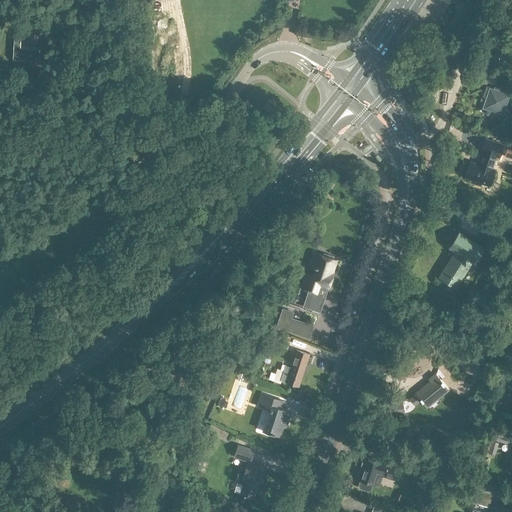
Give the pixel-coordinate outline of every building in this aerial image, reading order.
[(12,38),(10,63),(35,65),(35,61),(36,51),(17,49),(18,39),(14,38),(12,38)] [(483,96),(486,97),(482,111),(490,113),(491,110),(498,113),(497,116),(506,119),(508,110),(505,109),(511,94),(511,81),(511,82),(508,93),(487,86),(483,96)] [(471,162),(466,177),(474,180),(474,182),(481,185),(482,183),(490,186),(495,170),(492,169),(497,155),(499,156),(503,143),(487,138),(479,164),(471,162)] [(281,160),(262,179),(266,183),(285,163),(281,160)] [(511,227),(507,225),(501,234),(511,240),(511,227)] [(452,257),(451,256),(439,276),(449,282),(453,276),(460,280),(472,260),(476,262),(479,256),(478,256),(484,247),(460,233),(452,247),(456,250),(452,257)] [(335,257),(331,255),(328,254),(328,256),(317,253),(313,266),(316,267),(313,276),(309,275),(304,289),(315,292),(318,284),(328,288),(332,277),(331,277),(332,273),(334,273),(338,260),(334,259),(335,257)] [(320,312),(321,311),(325,298),(314,294),(309,308),(320,312)] [(283,309),(277,327),(298,334),(302,322),(292,318),(289,317),(291,311),(283,309)] [(291,336),(282,333),(281,332),(276,344),(286,348),(291,336)] [(267,347),(264,344),(258,349),(260,352),(267,347)] [(284,371),(281,380),(282,380),(286,381),(299,386),(310,353),(296,349),(290,367),(286,365),(284,371)] [(416,393),(409,398),(415,406),(422,400),(427,407),(448,389),(436,373),(430,378),(431,381),(416,393)] [(236,414),(243,393),(236,390),(229,411),(236,414)] [(264,429),(281,435),(285,422),(287,423),(291,411),(281,408),(284,400),(262,393),(258,406),(270,410),(264,429)] [(218,404),(218,405),(219,405),(220,406),(220,407),(222,408),(223,406),(226,407),(227,401),(222,400),(223,397),(221,396),(218,404)] [(405,413),(403,400),(388,403),(390,416),(405,413)] [(510,438),(497,434),(496,440),(508,443),(510,438)] [(490,440),(486,452),(495,454),(498,442),(490,440)] [(233,457),(251,463),(255,450),(238,444),(233,457)] [(362,462),(357,477),(359,478),(359,479),(360,480),(358,485),(360,488),(368,491),(371,489),(373,484),(375,484),(375,482),(378,483),(381,474),(394,479),(397,467),(382,462),(382,461),(366,456),(364,463),(362,462)] [(192,465),(194,468),(197,469),(200,468),(200,465),(199,462),(196,461),(193,462),(192,465)] [(422,467),(406,462),(403,470),(419,476),(422,467)] [(246,468),(240,466),(235,480),(244,483),(241,493),(254,498),(259,482),(262,484),(267,470),(248,464),(246,468)] [(447,473),(444,484),(455,487),(458,476),(447,473)] [(232,497),(238,499),(241,488),(235,486),(232,497)] [(499,495),(482,490),(477,503),(493,508),(491,511),(511,511),(511,507),(496,503),(499,495)] [(404,494),(397,492),(395,499),(402,501),(404,494)]
